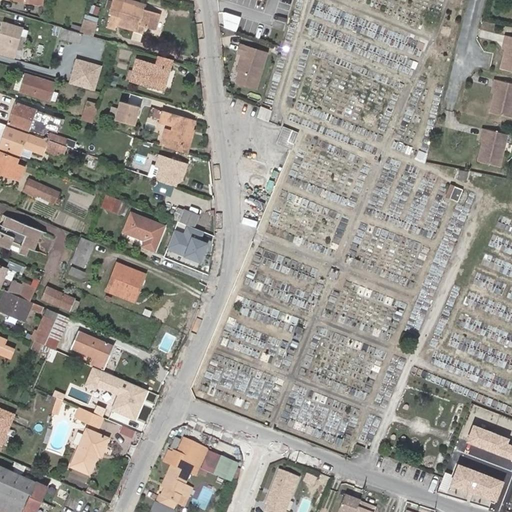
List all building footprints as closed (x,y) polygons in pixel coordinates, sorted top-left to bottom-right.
[(146,32),(147,26),(156,29),(161,13),(147,9),(148,5),(131,0),(114,0),(111,11),(114,12),(109,27),(118,29),(119,24),(146,32)] [(237,29),(242,16),(227,11),(223,25),(237,29)] [(86,15),(85,19),(99,23),(100,19),(86,15)] [(99,23),(85,19),(81,32),(83,33),(95,36),(99,23)] [(4,23),(0,34),(0,53),(13,57),(15,51),(18,43),(20,35),(22,29),(4,23)] [(81,32),(63,27),(60,37),(79,43),(81,39),(83,33),(81,32)] [(20,35),(18,43),(15,51),(21,53),(26,37),(20,35)] [(511,37),(506,36),(504,45),(507,46),(505,50),(501,70),(511,72),(511,37)] [(34,45),(30,59),(42,62),(46,49),(34,45)] [(261,69),(266,54),(239,45),(236,53),(244,55),(242,59),(240,58),(239,62),(261,69)] [(173,59),(159,55),(157,64),(138,58),(131,80),(149,85),(149,82),(165,86),(171,69),(173,59)] [(103,66),(76,58),(68,84),(95,91),(103,66)] [(261,69),(239,62),(237,70),(240,71),(236,82),(255,88),(261,69)] [(20,90),(26,74),(20,72),(14,89),(20,90)] [(20,90),(58,102),(61,93),(52,90),(43,87),(45,80),(26,74),(20,90)] [(490,112),(511,118),(511,116),(511,83),(495,79),(493,88),(496,88),(495,92),(490,112)] [(54,83),(45,80),(43,87),(52,90),(54,83)] [(96,115),(99,103),(88,100),(82,118),(94,121),(96,115)] [(141,107),(120,101),(114,121),(136,127),(141,107)] [(29,130),(36,110),(16,103),(9,122),(29,130)] [(195,119),(160,109),(158,117),(172,122),(169,132),(165,147),(184,153),(193,127),(195,119)] [(41,112),(36,110),(29,130),(33,132),(41,112)] [(8,126),(0,123),(0,144),(1,145),(8,128),(8,126)] [(277,142),(290,148),(297,132),(284,126),(277,142)] [(193,127),(184,153),(187,154),(195,128),(193,127)] [(48,141),(36,136),(35,138),(27,135),(26,135),(8,128),(1,145),(0,147),(19,154),(23,147),(43,154),(46,147),(48,142),(48,141)] [(37,134),(81,150),(83,144),(39,128),(37,134)] [(484,137),(483,141),(478,161),(500,166),(508,134),(483,128),(481,136),(484,137)] [(163,129),(158,144),(165,147),(169,132),(163,129)] [(64,147),(48,142),(46,147),(44,152),(58,157),(60,153),(62,154),(64,147)] [(0,173),(10,177),(11,176),(19,180),(24,167),(15,164),(17,159),(0,151),(0,173)] [(160,154),(156,164),(160,166),(157,177),(176,184),(178,177),(182,179),(187,163),(160,154)] [(467,174),(459,171),(456,179),(464,183),(467,174)] [(154,189),(173,195),(176,185),(158,179),(154,189)] [(54,190),(29,180),(25,189),(50,200),(54,190)] [(447,202),(452,189),(449,187),(444,200),(447,202)] [(447,202),(456,205),(461,192),(452,189),(447,202)] [(59,193),(54,190),(50,200),(55,202),(59,193)] [(101,205),(121,214),(126,202),(106,194),(101,205)] [(182,209),(178,221),(187,225),(192,227),(196,215),(182,209)] [(131,212),(124,231),(145,239),(143,245),(155,250),(164,225),(131,212)] [(18,242),(17,245),(15,251),(22,253),(26,245),(31,247),(39,227),(6,214),(1,225),(4,227),(4,229),(1,228),(0,230),(0,244),(6,247),(8,241),(9,239),(18,242)] [(192,227),(187,225),(183,234),(173,230),(166,247),(198,260),(205,243),(197,240),(201,230),(192,227)] [(86,237),(80,235),(69,260),(82,266),(94,240),(86,237)] [(0,265),(0,286),(4,277),(13,281),(16,272),(8,269),(0,265)] [(141,304),(147,289),(152,277),(123,265),(112,292),(141,304)] [(72,266),(69,272),(82,278),(85,272),(72,266)] [(14,280),(12,284),(22,289),(23,284),(14,280)] [(23,284),(22,289),(19,295),(29,299),(34,286),(24,282),(23,284)] [(12,284),(9,291),(19,295),(22,289),(12,284)] [(35,329),(30,339),(43,344),(54,320),(58,312),(32,301),(29,299),(19,295),(9,291),(6,290),(0,303),(0,309),(24,320),(31,304),(45,311),(43,316),(36,330),(35,329)] [(51,300),(85,315),(86,311),(84,311),(87,304),(55,290),(51,300)] [(152,311),(145,308),(143,313),(150,316),(152,311)] [(43,344),(50,347),(54,349),(68,316),(58,312),(54,320),(43,344)] [(108,357),(113,346),(77,331),(71,346),(93,355),(89,364),(100,368),(103,360),(106,361),(108,357)] [(0,338),(0,354),(8,358),(12,349),(2,344),(3,340),(0,338)] [(35,341),(32,348),(38,350),(41,344),(35,341)] [(147,390),(93,367),(87,382),(117,395),(111,410),(135,420),(147,390)] [(51,396),(49,402),(56,404),(58,398),(51,396)] [(63,401),(58,398),(56,404),(53,413),(59,415),(63,401)] [(87,411),(82,409),(78,418),(83,420),(87,411)] [(14,416),(0,410),(0,445),(1,446),(14,416)] [(100,427),(105,418),(87,411),(83,420),(100,427)] [(510,438),(473,424),(466,442),(511,458),(511,444),(508,443),(510,438)] [(102,458),(110,440),(87,430),(72,466),(90,474),(98,457),(102,458)] [(174,511),(178,504),(180,505),(183,498),(188,500),(193,489),(185,485),(191,473),(196,475),(207,450),(184,440),(174,465),(173,465),(166,480),(163,487),(166,489),(163,496),(161,496),(157,504),(174,511)] [(211,456),(205,468),(229,478),(231,474),(218,469),(222,460),(211,456)] [(505,481),(459,464),(451,484),(498,501),(505,481)] [(32,480),(0,465),(0,511),(17,511),(23,501),(35,507),(45,485),(32,480)] [(298,477),(277,469),(261,509),(268,511),(286,511),(284,511),(298,477)] [(374,511),(376,507),(346,496),(339,511),(374,511)]
